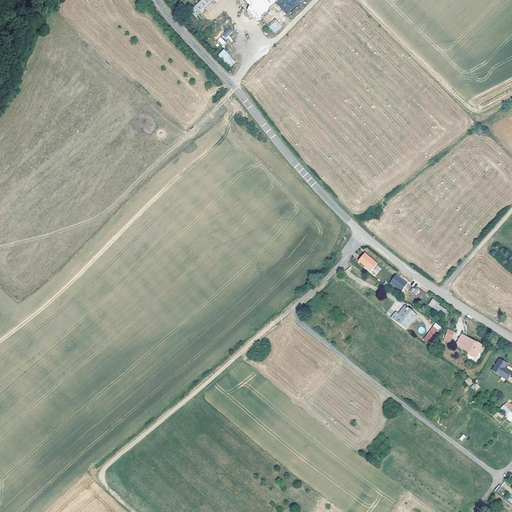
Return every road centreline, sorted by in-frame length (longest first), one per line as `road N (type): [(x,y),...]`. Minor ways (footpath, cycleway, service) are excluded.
road 1 (tertiary): [(511,337),(407,270),(348,220),(158,0)]
road 2 (track): [(235,88),(46,279),(16,285),(0,275)]
road 3 (track): [(288,310),(108,466),(108,486),(136,511)]
